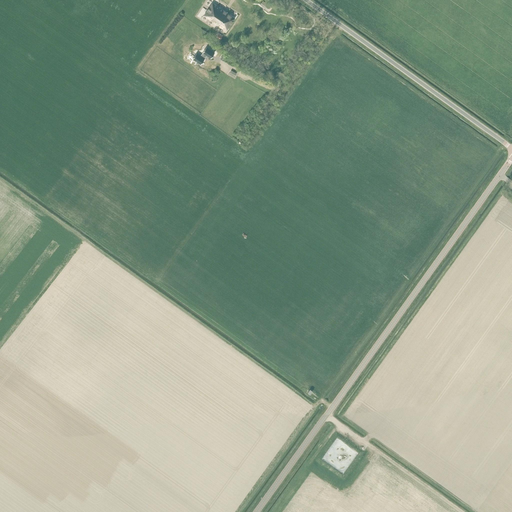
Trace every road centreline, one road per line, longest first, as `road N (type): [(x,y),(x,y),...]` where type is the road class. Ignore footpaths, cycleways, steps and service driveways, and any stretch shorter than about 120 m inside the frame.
road 1 (unclassified): [(256,511),(511,157)]
road 2 (unclassified): [(511,148),(303,0)]
